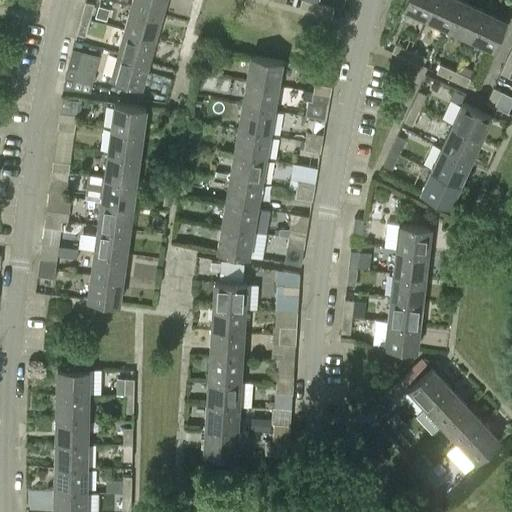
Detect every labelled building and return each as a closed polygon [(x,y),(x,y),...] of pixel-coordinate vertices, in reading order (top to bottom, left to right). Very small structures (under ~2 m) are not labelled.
[(161,15),(164,0),(131,0),(130,6),(161,15)] [(300,0),(299,7),(315,11),(318,3),(307,0),(300,0)] [(405,0),(402,7),(427,18),(435,0),(405,0)] [(435,0),(427,18),(449,28),(461,0),(435,0)] [(464,0),(461,0),(449,28),(471,38),(484,9),(464,0)] [(80,17),(89,20),(94,3),(85,1),(80,17)] [(334,7),(318,3),(315,11),(331,16),(334,7)] [(154,39),(161,15),(130,6),(124,30),(154,39)] [(493,48),(506,19),(484,9),(471,38),(493,48)] [(80,17),(76,33),(85,36),(89,20),(80,17)] [(148,62),(154,39),(124,30),(117,53),(148,62)] [(408,59),(412,51),(395,43),(392,51),(408,59)] [(71,51),(67,65),(64,86),(90,90),(99,59),(71,51)] [(412,51),(408,59),(422,65),(426,57),(412,51)] [(141,85),(148,62),(117,53),(110,77),(141,85)] [(245,81),(277,87),(282,62),(250,56),(245,81)] [(511,60),(507,58),(500,72),(508,76),(511,67),(511,60)] [(452,79),(456,71),(440,63),(436,71),(452,79)] [(470,77),(456,71),(452,79),(467,86),(470,77)] [(241,105),(273,111),(277,87),(245,81),(241,105)] [(331,86),(314,83),(312,93),(329,96),(331,86)] [(486,103),(494,106),(501,91),(493,87),(486,103)] [(464,94),(453,89),(450,95),(461,100),(464,94)] [(410,106),(419,110),(426,94),(418,90),(410,106)] [(312,93),(311,101),(328,104),(329,96),(312,93)] [(450,125),(479,138),(490,115),(461,101),(450,125)] [(114,103),(110,128),(142,133),(145,108),(114,103)] [(237,129),(269,135),(273,111),(241,105),(237,129)] [(410,106),(404,120),(412,124),(419,110),(410,106)] [(58,121),(75,123),(76,114),(59,112),(58,121)] [(58,121),(57,129),(74,131),(75,123),(58,121)] [(479,138),(450,125),(440,147),(469,160),(479,138)] [(107,153),(138,157),(142,133),(110,128),(107,153)] [(232,153),(264,159),(269,135),(237,129),(232,153)] [(306,132),(304,141),(321,144),(322,135),(306,132)] [(390,151),(398,154),(405,139),(397,134),(390,151)] [(320,151),(321,144),(304,141),(303,149),(320,151)] [(469,160),(440,147),(430,169),(459,182),(469,160)] [(390,151),(383,165),(392,169),(398,154),(390,151)] [(104,177),(135,181),(138,157),(107,153),(104,177)] [(228,178),(260,183),(264,159),(232,153),(228,178)] [(52,169),(68,171),(70,162),(53,160),(52,169)] [(52,169),(50,177),(67,180),(68,171),(52,169)] [(459,182),(430,169),(419,192),(448,205),(459,182)] [(100,201),(132,206),(135,181),(104,177),(100,201)] [(224,202),(256,207),(260,183),(228,178),(224,202)] [(298,180),(296,189),(313,192),(315,183),(298,180)] [(312,200),(313,192),(296,189),(295,197),(312,200)] [(97,225),(128,230),(132,206),(100,201),(97,225)] [(220,226),(252,231),(256,207),(224,202),(220,226)] [(45,218),(61,220),(63,211),(46,209),(45,218)] [(354,217),(352,234),(361,235),(362,223),(363,218),(354,217)] [(45,218),(44,226),(60,228),(61,220),(45,218)] [(364,220),(362,232),(371,234),(373,221),(364,220)] [(398,223),(395,248),(427,252),(430,227),(398,223)] [(93,250),(125,255),(128,230),(97,225),(93,250)] [(247,256),(252,231),(220,226),(215,250),(247,256)] [(280,228),(278,236),(288,237),(304,240),(306,231),(289,228),(280,228)] [(304,240),(288,237),(286,245),(303,248),(304,240)] [(424,276),(427,252),(395,248),(393,272),(424,276)] [(125,255),(93,250),(90,274),(121,279),(125,255)] [(348,267),(357,268),(359,251),(350,250),(348,267)] [(38,266),(55,269),(56,260),(39,257),(38,266)] [(219,281),(242,282),(243,264),(220,260),(219,281)] [(54,278),(54,273),(55,269),(38,266),(37,273),(37,275),(54,278)] [(348,267),(348,273),(346,283),(355,284),(357,268),(348,267)] [(421,300),(424,276),(393,272),(390,296),(421,300)] [(121,279),(90,274),(86,299),(118,304),(121,279)] [(245,282),(242,282),(219,281),(214,280),(212,306),(244,308),(245,282)] [(281,293),(298,295),(298,286),(282,284),(281,293)] [(419,324),(421,300),(390,296),(387,320),(419,324)] [(342,315),(351,316),(353,300),(344,298),(342,315)] [(242,332),(244,308),(212,306),(211,330),(242,332)] [(342,315),(341,332),(349,332),(351,316),(342,315)] [(416,349),(419,324),(387,320),(384,346),(416,349)] [(296,327),(279,326),(279,335),(295,336),(296,327)] [(241,357),(242,332),(211,330),(209,355),(241,357)] [(295,344),(295,336),(279,335),(278,343),(295,344)] [(239,381),(241,357),(209,355),(208,379),(239,381)] [(408,387),(425,406),(449,384),(431,366),(408,387)] [(57,367),(56,393),(88,393),(88,368),(57,367)] [(419,376),(411,368),(403,375),(403,376),(411,384),(419,376)] [(293,375),(276,374),(275,383),(292,384),(293,375)] [(133,394),(133,378),(125,378),(124,394),(133,394)] [(208,379),(206,403),(238,405),(249,406),(251,382),(239,381),(208,379)] [(292,393),(292,384),(275,383),(275,392),(292,393)] [(465,402),(449,384),(425,406),(442,424),(465,402)] [(87,418),(88,393),(56,393),(56,417),(87,418)] [(133,411),(133,394),(124,394),(124,411),(133,411)] [(442,424),(459,442),(482,420),(465,402),(442,424)] [(236,430),(238,405),(206,403),(205,428),(236,430)] [(87,442),(87,418),(56,417),(55,442),(87,442)] [(392,437),(399,431),(388,419),(381,425),(392,437)] [(499,439),(482,420),(459,442),(476,461),(499,439)] [(290,424),(273,423),(272,432),(289,433),(290,424)] [(133,427),(132,427),(123,427),(123,443),(132,443),(133,427)] [(235,455),(236,430),(205,428),(203,453),(235,455)] [(410,443),(399,431),(392,437),(403,449),(410,443)] [(289,441),(289,433),(272,432),(272,440),(289,441)] [(289,441),(272,440),(265,440),(264,456),(288,458),(289,441)] [(87,467),(87,442),(55,442),(55,467),(87,467)] [(132,460),(132,443),(123,443),(122,460),(132,460)] [(425,473),(432,466),(421,454),(414,461),(425,473)] [(443,479),(432,466),(425,473),(437,485),(443,479)] [(86,492),(87,467),(55,467),(55,491),(86,492)] [(122,492),(131,492),(131,476),(122,475),(122,492)] [(85,511),(86,492),(55,491),(54,511),(85,511)] [(121,509),(130,509),(131,492),(122,492),(121,509)]
